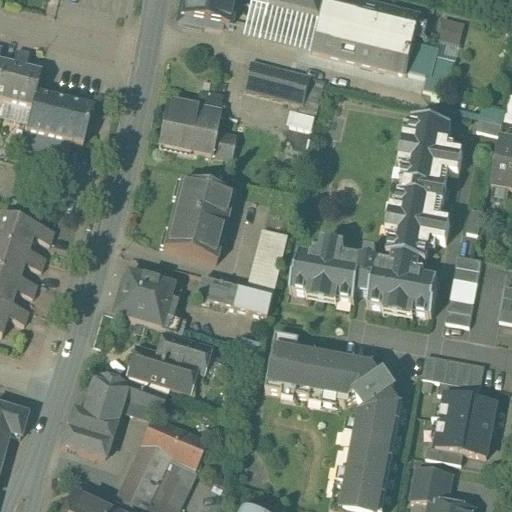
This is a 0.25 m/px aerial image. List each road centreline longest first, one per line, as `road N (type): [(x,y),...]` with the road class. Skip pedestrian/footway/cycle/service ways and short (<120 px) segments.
road 1 (residential): [(144,56),(119,180),(58,386)]
road 2 (residential): [(0,20),(144,56)]
road 3 (residential): [(58,386),(19,511)]
